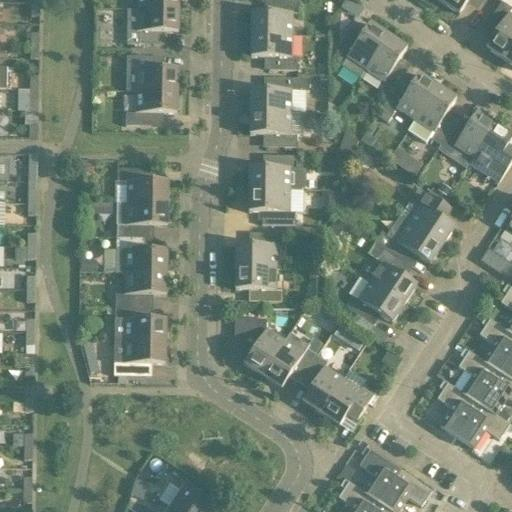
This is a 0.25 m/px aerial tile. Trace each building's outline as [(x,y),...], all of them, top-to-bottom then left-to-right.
[(137,0),(137,12),(178,13),(178,0),(137,0)] [(442,0),(440,5),(459,17),(469,0),(442,0)] [(251,38),(292,38),(292,16),(298,16),(298,4),(286,3),(285,16),(251,15),(251,38)] [(485,50),(504,63),(511,50),(511,19),(508,17),(511,11),(501,4),(494,15),(504,22),(485,50)] [(39,6),(31,5),(31,18),(39,19),(39,6)] [(178,13),(137,12),(127,12),(127,47),(164,47),(164,35),(178,35),(178,13)] [(360,81),(365,73),(388,39),(369,26),(357,44),(347,37),(333,59),(343,66),(342,69),(360,81)] [(39,49),(39,36),(30,36),(30,49),(39,49)] [(291,60),(292,38),(251,38),(250,60),(269,60),(269,73),(297,73),(298,60),(291,60)] [(406,51),(388,39),(365,73),(384,85),(380,90),(391,97),(398,87),(387,80),(406,51)] [(39,49),(30,49),(30,62),(38,62),(39,49)] [(136,94),(177,94),(177,72),(164,72),(164,59),(127,59),(126,94),(136,94)] [(398,86),(398,87),(391,97),(376,119),(387,126),(393,117),(396,111),(415,123),(437,89),(418,77),(408,92),(398,86)] [(38,92),(38,79),(30,79),(30,92),(38,92)] [(297,81),(285,81),(264,80),(264,81),(266,81),(266,87),(264,93),(250,93),(250,115),(290,116),(290,114),(305,114),(305,94),(309,94),(310,81),(297,81)] [(437,89),(415,123),(408,134),(426,146),(430,141),(440,148),(448,136),(438,129),(456,102),(437,89)] [(38,92),(30,92),(29,105),(38,105),(38,92)] [(177,117),(177,94),(136,94),(136,116),(126,116),(126,128),(138,129),(138,116),(177,117)] [(303,116),(290,116),(250,115),(249,137),(284,138),(284,150),(296,150),(296,138),(303,138),(303,116)] [(495,127),(476,115),(458,142),(448,136),(440,148),(438,152),(466,171),(469,167),(495,127)] [(511,142),(511,138),(495,127),(469,167),(498,186),(511,164),(511,153),(507,150),(511,142)] [(29,128),(29,141),(37,141),(37,128),(29,128)] [(335,163),(347,167),(351,157),(339,153),(335,163)] [(37,158),(29,157),(28,170),(37,171),(37,158)] [(249,170),(249,193),(289,193),(303,193),(305,191),(306,174),(296,165),(296,158),(283,158),(283,171),(249,170)] [(422,168),(410,159),(401,171),(414,180),(422,168)] [(127,184),(127,206),(168,207),(168,184),(130,184),(130,171),(117,171),(117,184),(127,184)] [(450,192),(442,186),(437,193),(446,199),(450,192)] [(354,192),(344,188),(340,197),(350,201),(354,192)] [(398,220),(408,227),(442,249),(454,230),(443,223),(450,213),(417,191),(398,220)] [(36,206),(36,193),(28,193),(28,206),(36,206)] [(289,193),(249,193),(248,215),(267,215),(266,228),(295,228),(295,215),(289,215),(289,193)] [(84,205),(84,215),(97,216),(97,206),(84,205)] [(36,219),(36,206),(28,206),(28,219),(36,219)] [(167,229),(168,207),(127,206),(126,228),(116,228),(116,240),(129,240),(129,228),(167,229)] [(337,237),(343,227),(333,220),(327,230),(337,237)] [(430,268),(442,249),(408,227),(396,245),(390,241),(383,252),(394,259),(401,249),(430,268)] [(235,248),(235,270),(276,271),(276,249),(282,249),(283,236),(270,236),(270,248),(235,248)] [(27,237),(27,249),(36,250),(36,237),(27,237)] [(128,253),(129,240),(116,240),(115,275),(125,275),(166,276),(167,253),(128,253)] [(35,262),(36,250),(27,249),(27,262),(35,262)] [(388,269),(394,259),(383,252),(377,262),(382,266),(370,284),(404,307),(416,288),(388,269)] [(510,284),(511,280),(511,268),(487,252),(479,264),(510,284)] [(80,261),(80,273),(96,273),(96,261),(80,261)] [(276,293),(276,271),(235,270),(235,293),(269,293),(269,305),(282,306),(282,293),(276,293)] [(115,308),(115,309),(128,310),(128,297),(166,298),(166,276),(125,275),(125,297),(115,297),(115,303),(115,308)] [(26,293),(35,293),(35,280),(27,280),(26,293)] [(392,326),(404,307),(370,284),(358,303),(352,299),(345,310),(372,327),(379,317),(392,326)] [(511,337),(511,291),(507,287),(506,288),(510,291),(500,306),(511,313),(511,318),(503,331),(511,337)] [(35,305),(35,293),(26,293),(26,305),(35,305)] [(322,299),(310,299),(310,308),(322,309),(322,299)] [(499,314),(489,307),(484,315),(494,322),(499,314)] [(127,322),(128,310),(115,309),(115,311),(115,316),(114,344),(165,345),(166,322),(127,322)] [(81,322),(91,322),(91,312),(81,312),(81,322)] [(511,355),(511,337),(503,331),(485,319),(485,320),(489,323),(479,338),(493,347),(482,363),(499,375),(511,355)] [(262,379),(285,345),(266,332),(266,322),(234,322),(234,334),(255,335),(261,339),(244,367),(262,379)] [(34,336),(34,323),(26,323),(26,336),(34,336)] [(34,348),(34,336),(26,336),(26,348),(34,348)] [(300,362),(310,369),(317,358),(307,352),(309,349),(290,336),(285,345),(262,379),(281,391),(300,362)] [(165,367),(165,345),(114,344),(114,379),(126,379),(127,367),(165,367)] [(85,360),(94,358),(91,347),(82,349),(85,360)] [(499,375),(482,363),(464,351),(464,352),(468,355),(458,370),(472,379),(461,395),(478,407),(499,375)] [(511,355),(499,375),(511,382),(511,355)] [(328,365),(317,358),(310,369),(320,375),(301,404),(320,416),(343,382),(324,370),(328,365)] [(25,371),(25,384),(33,385),(34,371),(25,371)] [(478,407),(496,418),(506,402),(511,405),(511,382),(499,375),(478,407)] [(343,382),(320,416),(339,429),(346,417),(357,424),(375,396),(364,389),(361,394),(343,382)] [(478,407),(461,395),(443,384),(447,387),(437,402),(451,411),(439,429),(456,441),(478,407)] [(33,402),(25,401),(25,415),(33,415),(33,402)] [(478,407),(456,441),(473,452),(485,434),(499,443),(509,428),(511,429),(511,428),(496,418),(478,407)] [(32,450),(33,437),(24,437),(24,450),(32,450)] [(32,463),(32,450),(24,450),(24,463),(32,463)] [(373,478),(362,494),(379,505),(401,473),(365,450),(365,451),(369,453),(359,469),(373,478)] [(354,472),(345,467),(339,477),(347,483),(354,472)] [(401,473),(379,505),(389,511),(399,511),(407,500),(421,510),(431,495),(435,497),(436,497),(401,473)] [(24,481),(23,493),(32,494),(32,481),(24,481)] [(352,510),(350,511),(375,511),(379,505),(362,494),(344,482),(344,483),(348,486),(338,501),(352,510)] [(135,483),(133,490),(144,494),(147,486),(135,483)] [(142,501),(144,494),(133,490),(130,498),(142,501)] [(170,511),(171,511),(212,511),(182,492),(170,511)] [(32,494),(23,493),(23,506),(32,506),(32,494)]
